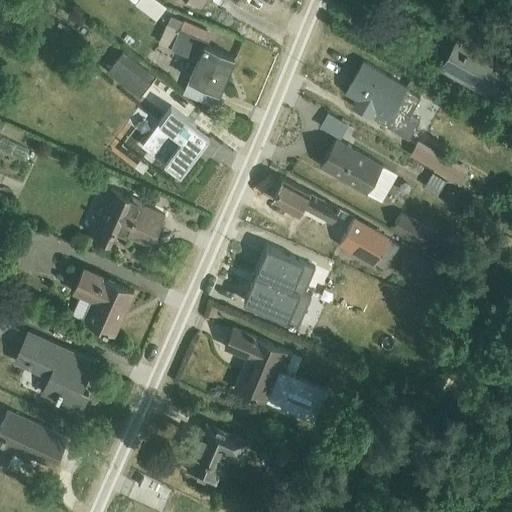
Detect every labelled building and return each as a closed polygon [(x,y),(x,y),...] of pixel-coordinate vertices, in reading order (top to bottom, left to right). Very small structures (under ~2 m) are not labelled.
[(132,0),(156,18),(165,5),(159,0),(132,0)] [(190,78),(220,92),(221,91),(219,90),(234,58),(206,46),(213,31),(183,18),(183,20),(170,15),(158,42),(197,58),(189,77),(190,78)] [(511,66),(458,36),(442,64),(504,100),(511,85),(511,66)] [(118,56),(108,69),(140,94),(151,81),(118,56)] [(365,60),(346,92),(356,97),(352,104),(409,137),(420,120),(410,114),(420,97),(406,89),(408,85),(365,60)] [(220,92),(190,78),(183,94),(220,109),(226,95),(220,92)] [(171,105),(141,143),(181,173),(194,156),(210,135),(197,124),(171,105)] [(336,136),(320,164),(382,200),(398,172),(336,136)] [(2,138),(0,142),(0,149),(25,161),(30,150),(2,138)] [(418,138),(409,153),(459,182),(460,181),(464,183),(469,175),(465,173),(468,168),(418,138)] [(432,171),(424,185),(437,193),(445,179),(432,171)] [(284,177),(273,199),(299,213),(303,206),(332,222),(337,212),(342,215),(345,209),(284,177)] [(98,213),(89,232),(111,242),(117,228),(152,243),(165,213),(109,188),(102,203),(100,202),(96,212),(98,213)] [(402,212),(393,226),(421,242),(429,227),(402,212)] [(354,217),(339,242),(374,263),(376,260),(385,265),(398,243),(354,217)] [(84,266),(72,291),(80,295),(73,312),(83,316),(82,318),(114,333),(134,289),(84,266)] [(233,326),(225,345),(249,355),(235,388),(320,424),(334,392),(285,372),(293,351),(233,326)] [(28,328),(13,360),(49,375),(42,390),(81,408),(89,391),(76,385),(81,376),(86,378),(95,359),(28,328)] [(8,409),(0,426),(0,444),(24,455),(26,451),(55,465),(68,437),(8,409)] [(201,454),(213,425),(207,422),(195,451),(201,454)] [(201,454),(195,451),(188,469),(218,482),(227,458),(243,464),(252,441),(213,425),(201,454)] [(320,469),(313,485),(351,502),(359,486),(320,469)]
